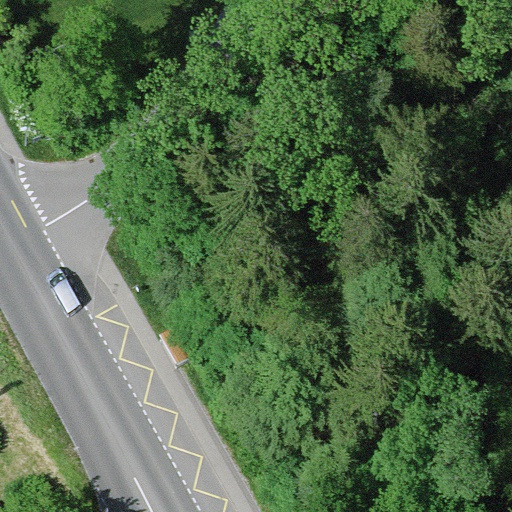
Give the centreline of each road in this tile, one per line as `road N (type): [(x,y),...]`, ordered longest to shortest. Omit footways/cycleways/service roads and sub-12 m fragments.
road 1 (residential): [(269,0),(213,87),(148,149),(11,247)]
road 2 (secondary): [(151,511),(11,247)]
